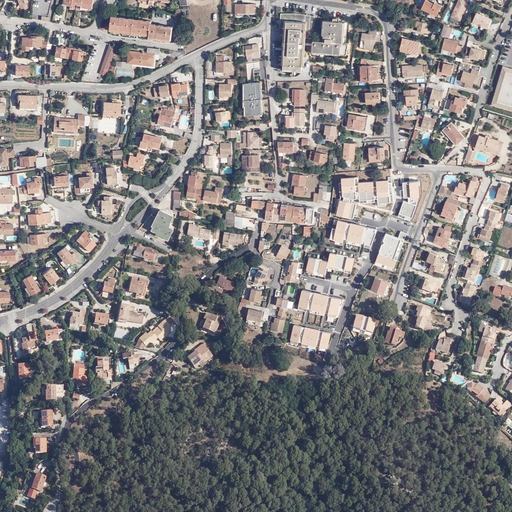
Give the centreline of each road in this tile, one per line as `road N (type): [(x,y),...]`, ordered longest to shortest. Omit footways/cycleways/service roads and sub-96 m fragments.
road 1 (residential): [(268,26),(279,191),(265,197),(253,247),(229,256),(177,302),(181,333),(164,352),(78,410),(67,439),(74,471),(57,501)]
road 2 (residential): [(306,1),(383,14),(397,171),(440,170)]
road 3 (residential): [(440,170),(490,175),(450,288),(458,334)]
road 4 (residential): [(0,86),(126,85),(199,53)]
road 5 (residential): [(118,233),(63,295),(0,321)]
road 6 (residential): [(162,189),(198,140),(199,53)]
road 7 (residential): [(440,170),(393,310)]
road 8 (residential): [(0,18),(97,34),(107,0)]
